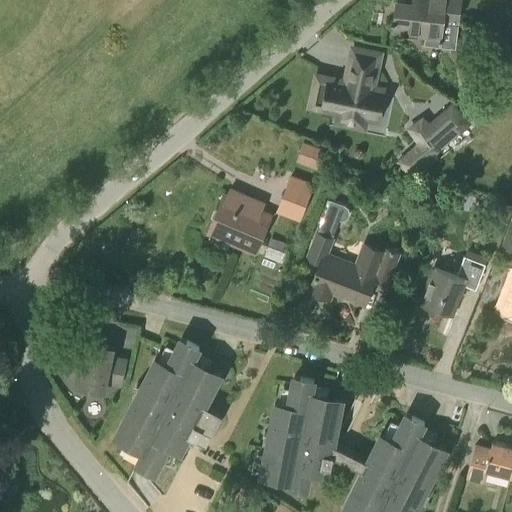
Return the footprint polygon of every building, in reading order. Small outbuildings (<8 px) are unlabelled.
[(424,44),(440,47),(444,15),(459,18),(461,0),(412,0),(412,2),(397,0),(393,30),(426,35),(424,44)] [(356,55),(354,62),(350,61),(350,63),(346,81),(330,78),(327,92),(325,91),(324,95),(326,96),(323,109),(339,113),(342,113),(344,114),(343,119),(361,123),(363,118),(378,121),(384,90),(373,87),(378,67),(373,66),(374,59),(356,55)] [(498,99),(511,92),(511,88),(506,75),(490,82),(498,99)] [(417,143),(405,153),(419,169),(446,146),(423,115),(406,127),(417,143)] [(316,168),(323,150),(303,142),(296,160),(316,168)] [(300,221),(314,183),(291,174),(276,212),(300,221)] [(220,203),(208,230),(238,243),(238,244),(255,252),(271,216),(255,209),(256,207),(240,201),(243,195),(229,189),(222,205),(220,203)] [(332,237),(339,220),(343,219),(344,219),(345,218),(346,218),(347,217),(348,216),(348,214),(349,213),(349,212),(349,211),(348,209),(348,208),(347,207),(346,206),(345,205),(344,205),(331,200),(318,231),(316,230),(305,258),(320,264),(310,290),(329,297),(332,290),(355,299),(354,304),(362,307),(370,287),(385,293),(391,277),(390,277),(400,253),(384,247),(382,252),(364,245),(356,266),(327,255),(335,238),(332,237)] [(268,238),(268,248),(289,248),(289,238),(268,238)] [(476,289),(485,264),(464,255),(457,275),(435,267),(423,299),(420,297),(418,302),(451,314),(463,284),(476,289)] [(511,317),(511,268),(495,311),(511,317)] [(221,373),(193,359),(199,347),(181,337),(167,364),(155,358),(141,384),(137,382),(133,391),(137,394),(115,435),(143,449),(137,461),(155,471),(169,444),(181,450),(189,434),(207,443),(222,413),(205,404),(221,373)] [(110,357),(112,347),(85,341),(83,352),(70,349),(68,358),(66,358),(65,363),(67,363),(65,372),(78,375),(76,386),(103,391),(105,383),(120,386),(126,360),(110,357)] [(337,444),(343,398),(311,392),(314,379),(294,376),(288,405),(275,402),(269,432),(265,431),(263,441),(267,442),(261,475),(292,480),(291,485),(306,488),(310,469),(321,471),(323,464),(331,466),(333,455),(363,469),(342,511),(343,511),(414,511),(421,499),(425,501),(430,492),(426,490),(447,448),(418,434),(424,422),(406,413),(392,440),(381,434),(367,460),(337,444)] [(511,476),(511,475),(511,446),(493,442),(491,447),(475,442),(466,478),(483,482),(486,469),(511,476)] [(294,511),(280,503),(274,511),(294,511)]
